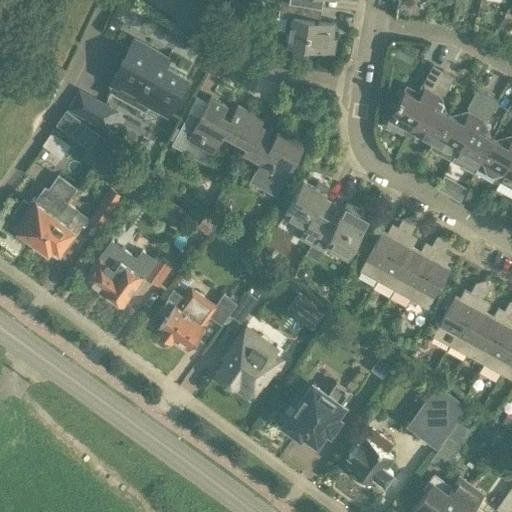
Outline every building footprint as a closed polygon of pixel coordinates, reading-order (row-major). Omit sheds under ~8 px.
[(314,16),(316,4),(290,0),(280,0),(279,12),(287,13),(284,28),(291,29),(289,42),(334,49),(336,35),(333,34),(335,20),(314,16)] [(161,52),(134,37),(110,82),(118,86),(121,81),(138,90),(136,94),(166,110),(186,75),(157,59),(161,52)] [(407,133),(442,68),(432,62),(422,80),(423,85),(418,95),(403,87),(387,115),(407,126),(404,131),(407,133)] [(442,68),(407,133),(410,135),(413,130),(432,140),(447,111),(433,103),(439,93),(444,91),(453,74),(442,68)] [(450,159),(487,92),(476,86),(466,104),(468,108),(462,119),(447,111),(432,140),(428,146),(450,159)] [(117,111),(77,88),(65,109),(106,131),(117,111)] [(477,164),(492,135),(478,127),(483,117),(487,116),(497,98),(487,92),(450,159),(473,171),(477,164)] [(231,130),(248,139),(248,140),(258,122),(262,116),(237,103),(230,116),(221,112),(227,102),(211,93),(194,123),(184,118),(171,141),(182,147),(182,148),(206,161),(222,130),(229,134),(231,130)] [(268,128),(258,122),(248,140),(248,139),(243,148),(261,158),(250,178),(274,192),(303,139),(279,125),(272,138),(265,134),(268,128)] [(507,143),(492,135),(477,164),(495,174),(492,180),(495,182),(511,151),(511,124),(510,128),(511,133),(507,143)] [(57,163),(71,141),(53,130),(39,151),(57,163)] [(511,151),(495,182),(498,184),(502,178),(511,183),(511,151)] [(124,161),(138,170),(144,161),(130,152),(124,161)] [(14,224),(36,240),(56,212),(79,179),(66,170),(62,176),(58,173),(49,187),(45,184),(36,197),(34,196),(28,204),(22,200),(14,211),(20,215),(14,224)] [(311,241),(328,209),(317,203),(328,183),(318,178),(315,183),(303,177),(283,213),(305,224),(300,235),(311,241)] [(460,195),(466,184),(457,179),(451,190),(460,195)] [(101,223),(124,194),(113,185),(90,214),(101,223)] [(158,186),(151,196),(170,210),(169,212),(180,220),(189,208),(158,186)] [(338,214),(328,209),(311,241),(305,252),(318,259),(327,242),(347,253),(369,213),(346,201),(338,214)] [(66,219),(56,212),(36,240),(50,249),(52,246),(59,251),(86,213),(76,206),(66,219)] [(359,268),(376,278),(412,213),(411,212),(402,215),(397,224),(391,220),(386,229),(382,227),(359,268)] [(393,287),(415,246),(411,244),(416,234),(411,231),(415,223),(412,213),(376,278),(393,287)] [(393,287),(409,296),(445,231),(435,234),(430,242),(423,239),(419,248),(415,246),(393,287)] [(445,231),(409,296),(426,306),(449,264),(445,262),(450,253),(444,250),(449,242),(446,231),(445,231)] [(143,271),(153,256),(141,248),(135,257),(109,239),(83,274),(121,301),(143,271)] [(170,260),(157,251),(153,256),(143,271),(156,280),(170,260)] [(449,342),(485,278),(484,277),(475,280),(469,289),(463,286),(458,294),(454,292),(432,333),(449,342)] [(488,287),(485,278),(449,342),(466,352),(488,311),(485,309),(490,300),(483,297),(488,287)] [(184,297),(173,288),(159,307),(166,312),(158,323),(159,324),(157,327),(171,337),(171,335),(173,337),(174,335),(185,343),(202,320),(201,320),(207,311),(219,320),(234,300),(223,292),(214,303),(194,289),(189,290),(184,297)] [(256,296),(246,288),(229,312),(239,319),(256,296)] [(488,311),(466,352),(483,361),(511,308),(511,297),(509,298),(504,308),(498,305),(493,313),(488,311)] [(511,308),(483,361),(500,370),(511,347),(511,308)] [(251,339),(239,330),(228,345),(233,348),(217,370),(248,393),(259,378),(263,381),(272,369),(275,371),(284,358),(274,351),(277,346),(257,331),(251,339)] [(397,355),(386,346),(371,366),(383,374),(397,355)] [(511,347),(500,370),(511,377),(511,347)] [(348,387),(335,378),(327,390),(312,379),(283,420),(299,431),(301,427),(316,438),(325,425),(329,428),(339,414),(335,412),(343,401),(340,399),(348,387)] [(463,403),(436,383),(408,421),(435,441),(463,403)] [(493,430),(500,420),(489,412),(482,421),(493,430)] [(474,427),(460,417),(447,435),(446,435),(430,457),(443,467),(459,444),(460,445),(474,427)] [(392,441),(372,427),(362,441),(358,438),(348,451),(352,454),(347,461),(373,480),(376,475),(384,481),(392,469),(385,463),(392,454),(386,449),(392,441)] [(448,511),(470,483),(458,475),(451,485),(433,472),(422,488),(424,490),(407,511),(448,511)] [(470,483),(448,511),(476,511),(471,507),(482,492),(470,483)] [(510,511),(511,510),(511,483),(495,506),(503,511),(510,511)]
